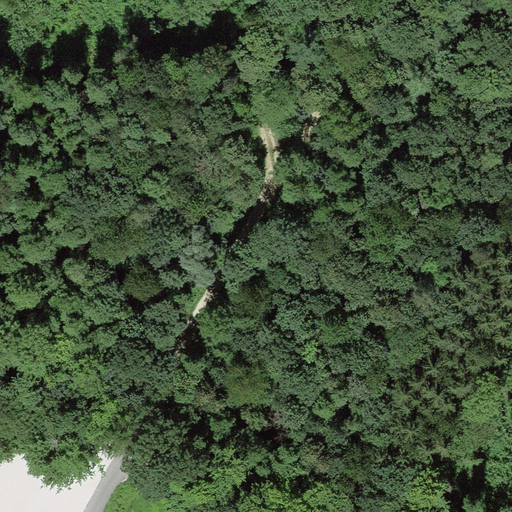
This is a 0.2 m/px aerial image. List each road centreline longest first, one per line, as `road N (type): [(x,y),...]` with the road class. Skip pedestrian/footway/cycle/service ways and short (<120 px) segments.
road 1 (track): [(143,437),(178,382),(276,176),(383,0)]
road 2 (unclassified): [(90,511),(117,461),(143,437),(210,511)]
road 3 (track): [(210,0),(276,176)]
